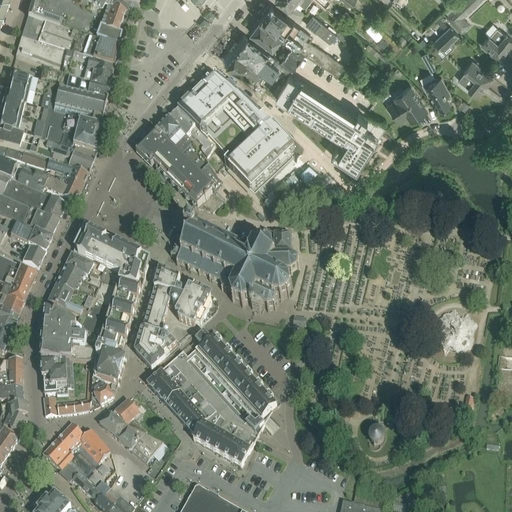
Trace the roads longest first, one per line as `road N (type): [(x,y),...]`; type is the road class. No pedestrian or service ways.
road 1 (unclassified): [(49,278),(91,191),(200,51)]
road 2 (residential): [(33,432),(31,325),(49,278)]
